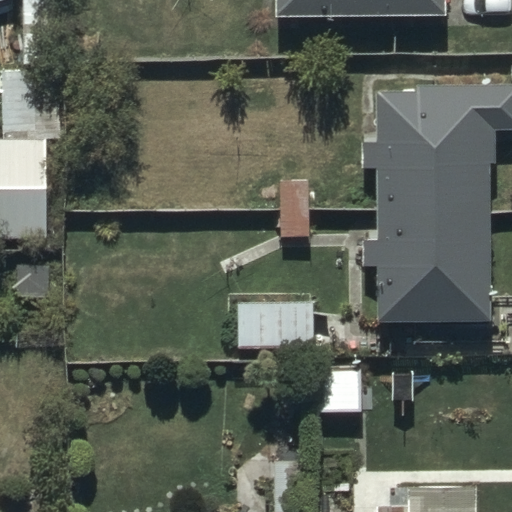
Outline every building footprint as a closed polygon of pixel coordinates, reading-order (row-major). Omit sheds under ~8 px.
[(20,0),(22,62),(55,62),(54,0),(20,0)] [(440,13),(439,0),(271,0),(271,12),(362,12),(440,13)] [(511,85),(371,88),(372,139),(356,139),(357,165),(368,164),(370,236),(357,236),(358,274),(371,274),(372,319),(416,318),(416,340),(475,339),(475,315),(484,315),(482,158),(490,158),(489,129),(511,128),(511,85)] [(0,139),(0,237),(46,237),(46,140),(0,139)] [(307,356),(308,302),(232,301),(232,355),(307,356)] [(511,315),(503,316),(502,354),(511,354),(511,315)] [(355,408),(356,365),(311,365),(310,407),(355,408)] [(467,511),(468,484),(401,484),(401,502),(371,502),(370,511),(467,511)]
